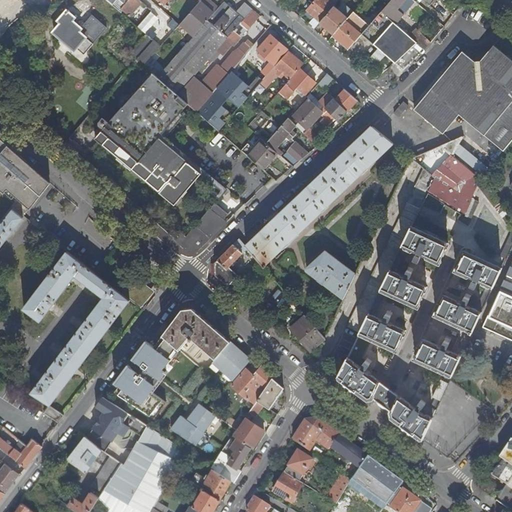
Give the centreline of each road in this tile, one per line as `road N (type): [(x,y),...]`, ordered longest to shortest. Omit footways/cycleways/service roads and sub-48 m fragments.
road 1 (residential): [(187,278),(1,511)]
road 2 (residential): [(378,105),(187,278)]
road 3 (residential): [(187,278),(0,112)]
road 4 (residential): [(444,489),(310,388)]
road 5 (residential): [(310,388),(187,278)]
road 6 (residential): [(261,0),(378,105)]
road 7 (residential): [(475,9),(378,105)]
